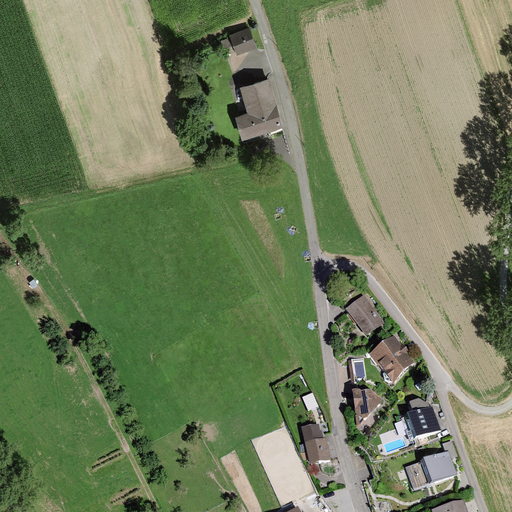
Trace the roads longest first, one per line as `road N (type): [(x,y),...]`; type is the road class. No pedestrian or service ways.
road 1 (tertiary): [(252,0),(292,131),(315,267)]
road 2 (tertiary): [(315,267),(338,429),(360,511)]
road 3 (residential): [(432,361),(363,273),(343,263),(315,267)]
road 4 (residential): [(432,361),(480,511)]
